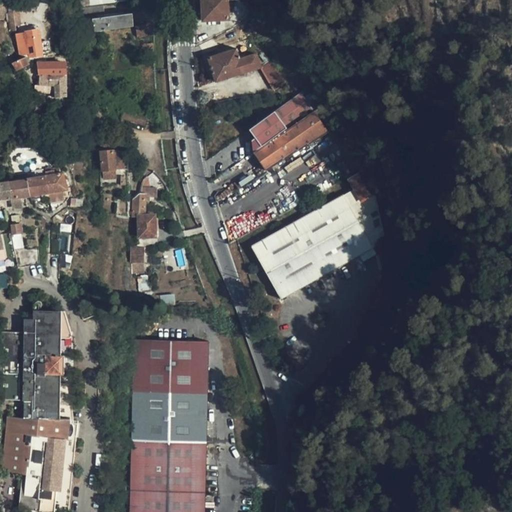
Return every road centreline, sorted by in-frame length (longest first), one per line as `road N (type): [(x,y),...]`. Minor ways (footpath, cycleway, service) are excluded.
road 1 (tertiary): [(280,511),(284,433),(198,167),(186,0)]
road 2 (unknown): [(206,202),(241,196),(327,133)]
